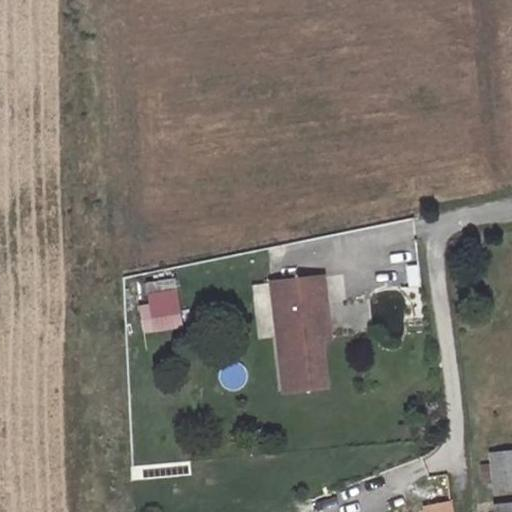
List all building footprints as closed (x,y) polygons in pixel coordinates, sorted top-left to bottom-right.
[(329,383),(324,338),(319,303),(331,301),(328,278),(275,283),(286,388),(329,383)] [(179,326),(175,291),(150,294),(152,306),(142,307),(145,330),(179,326)] [(335,336),(331,301),(319,303),(324,338),(335,336)] [(369,327),(366,302),(344,305),(347,330),(369,327)] [(511,447),(491,450),(496,495),(511,493),(511,447)] [(426,505),(427,511),(452,511),(452,502),(426,505)] [(511,511),(511,502),(502,504),(502,511),(511,511)]
